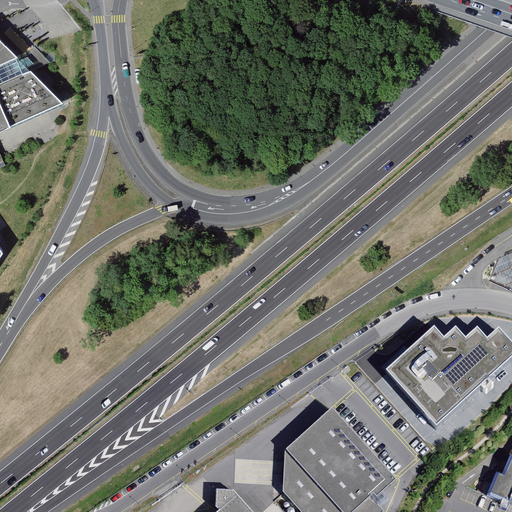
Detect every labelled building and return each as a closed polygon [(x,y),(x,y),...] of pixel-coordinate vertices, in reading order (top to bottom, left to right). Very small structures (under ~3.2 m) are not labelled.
[(0,35),(0,128),(63,100),(0,35)] [(511,250),(499,255),(490,278),(511,288),(511,250)] [(390,370),(437,425),(511,361),(511,339),(498,323),(486,333),(480,325),(465,337),(456,327),(443,339),(436,331),(390,370)] [(299,511),(382,511),(383,511),(371,497),(393,480),(333,406),(284,451),(281,493),(299,511)] [(511,504),(511,458),(506,476),(499,474),(491,496),(511,504)] [(219,511),(218,511),(251,511),(235,493),(218,492),(217,509),(219,511)]
